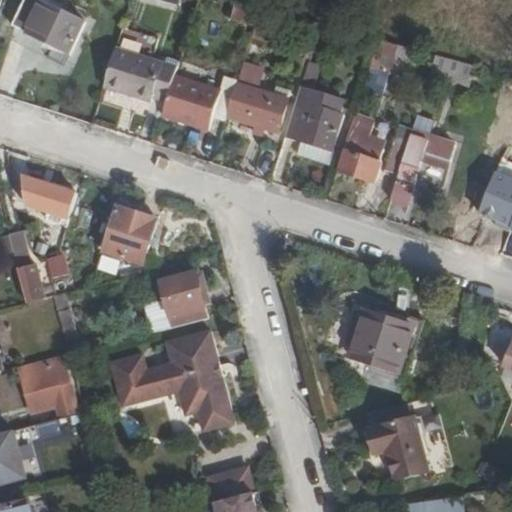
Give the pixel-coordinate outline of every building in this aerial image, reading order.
[(267,7),(242,0),(236,21),(261,28),(267,7)] [(31,4),(21,25),(76,53),(92,22),(50,1),(45,10),(31,4)] [(279,10),(267,7),(261,28),(258,38),(270,42),(279,10)] [(382,48),(368,89),(389,96),(402,55),(382,48)] [(123,49),(110,87),(157,103),(159,98),(173,103),(183,75),(185,70),(123,49)] [(482,66),(458,59),(453,78),(477,85),(482,66)] [(239,98),(234,113),(262,123),(259,132),(268,134),(270,126),(285,131),(299,89),(284,84),(280,94),(264,89),(271,67),(251,60),(239,98)] [(321,78),(309,74),(290,134),(305,138),(338,149),(344,129),(340,127),(345,113),(313,103),(321,78)] [(173,103),(169,116),(213,131),(218,117),(226,94),(227,90),(183,75),(173,103)] [(239,98),(226,94),(218,117),(231,121),(234,113),(239,98)] [(378,127),(358,120),(341,170),(380,182),(387,161),(385,160),(388,151),(386,139),(376,135),(378,127)] [(462,142),(418,128),(414,140),(402,179),(396,199),(414,204),(431,151),(457,159),(462,142)] [(402,179),(414,140),(402,135),(389,175),(402,179)] [(338,149),(305,138),(301,150),(334,161),(338,149)] [(75,226),(87,188),(79,185),(78,190),(51,182),(43,205),(58,209),(55,219),(75,226)] [(163,221),(124,208),(121,215),(116,213),(114,219),(119,221),(109,252),(148,265),(163,221)] [(16,236),(3,240),(7,257),(21,253),(20,249),(16,236)] [(31,246),(20,249),(21,253),(34,304),(52,300),(43,266),(37,268),(31,246)] [(49,258),(54,279),(71,275),(66,254),(49,258)] [(163,286),(173,330),(212,319),(201,276),(163,286)] [(342,351),(357,357),(372,311),(357,306),(342,351)] [(372,311),(357,357),(401,373),(418,327),(372,311)] [(505,360),(511,341),(511,334),(493,327),(484,352),(505,360)] [(114,409),(172,396),(178,419),(191,416),(196,436),(239,425),(217,335),(161,348),(165,366),(139,372),(135,355),(103,363),(114,409)] [(83,414),(68,357),(26,368),(38,414),(61,409),(63,419),(83,414)] [(446,399),(459,467),(478,463),(465,396),(446,399)] [(375,417),(378,431),(417,420),(414,406),(375,417)] [(435,473),(421,419),(417,420),(378,431),(373,432),(380,457),(393,454),(400,482),(435,473)] [(16,433),(0,437),(0,487),(28,481),(16,433)] [(224,448),(198,454),(203,472),(215,469),(221,495),(256,487),(245,442),(224,448)] [(215,469),(203,472),(209,498),(221,495),(215,469)] [(453,499),(413,501),(414,511),(470,511),(470,500),(485,508),(498,488),(453,495),(453,499)] [(267,511),(262,492),(219,503),(221,511),(267,511)] [(0,511),(35,511),(32,502),(0,510),(0,511)]
